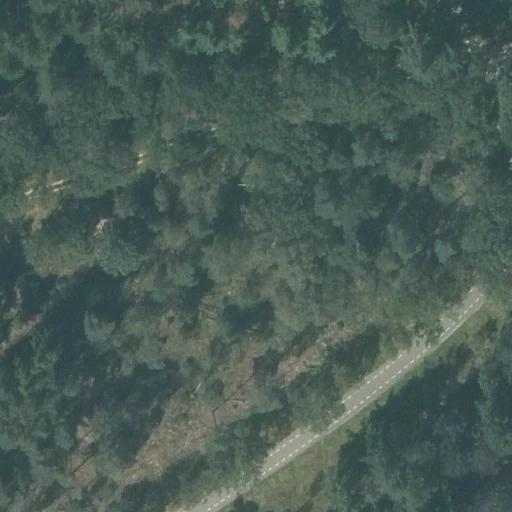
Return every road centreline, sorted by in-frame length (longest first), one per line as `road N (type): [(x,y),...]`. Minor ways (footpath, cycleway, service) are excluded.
road 1 (track): [(511,73),(199,146),(0,210)]
road 2 (tertiary): [(192,511),(401,358),(511,242)]
road 3 (track): [(511,129),(458,0)]
